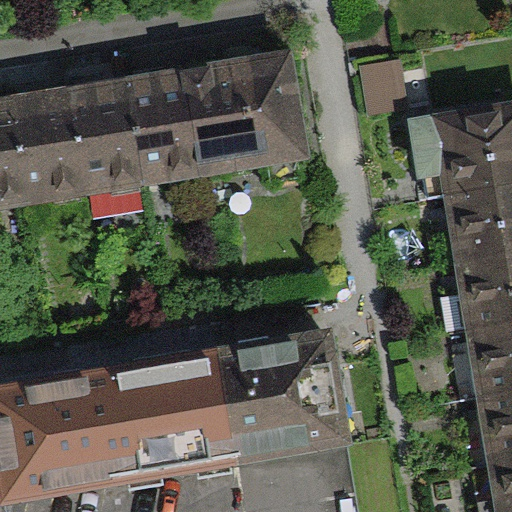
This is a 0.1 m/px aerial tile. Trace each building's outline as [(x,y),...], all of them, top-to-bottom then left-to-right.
[(286,41),(213,53),(233,170),(307,158),(286,41)] [(213,53),(140,66),(160,183),(233,170),(213,53)] [(140,66),(66,79),(86,196),(160,183),(140,66)] [(373,112),(405,107),(400,68),(367,73),(373,112)] [(66,79),(0,89),(0,133),(13,208),(86,196),(66,79)] [(511,93),(426,108),(439,181),(511,168),(511,93)] [(0,133),(0,210),(13,208),(0,133)] [(511,168),(439,181),(451,254),(511,243),(511,168)] [(511,243),(451,254),(463,327),(511,318),(511,243)] [(511,318),(463,327),(476,400),(511,393),(511,318)] [(323,321),(154,354),(176,462),(345,429),(323,321)] [(154,354),(0,384),(0,463),(6,496),(176,462),(154,354)] [(511,393),(476,400),(488,473),(511,468),(511,393)] [(511,511),(511,468),(488,473),(494,511),(511,511)]
